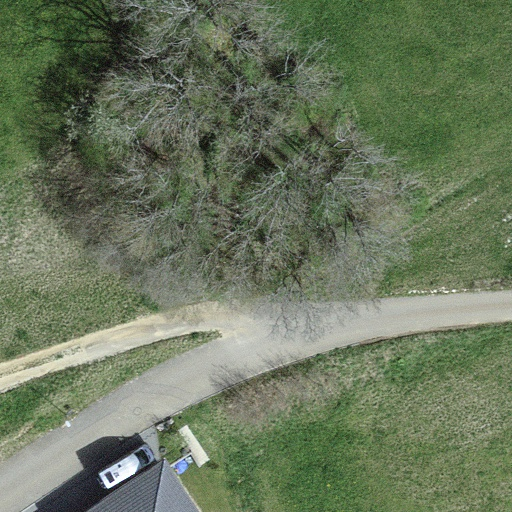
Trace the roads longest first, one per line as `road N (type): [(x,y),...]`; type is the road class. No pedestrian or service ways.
road 1 (residential): [(511,305),(362,319),(280,339),(231,359),(0,507)]
road 2 (track): [(0,378),(211,314),(280,339)]
